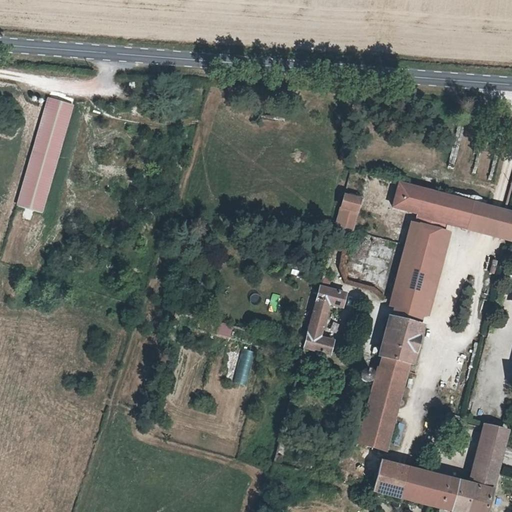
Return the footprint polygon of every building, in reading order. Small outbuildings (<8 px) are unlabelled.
[(29,94),(0,189),(0,202),(20,209),(52,101),(29,94)] [(392,205),(417,213),(424,188),(399,181),(392,205)] [(424,188),(417,213),(444,221),(481,231),(488,207),(424,188)] [(359,195),(341,190),(331,228),(349,233),(359,195)] [(481,231),(496,236),(503,211),(488,207),(481,231)] [(511,214),(503,211),(496,236),(509,240),(511,228),(511,214)] [(417,213),(390,306),(417,313),(444,221),(417,213)] [(396,216),(395,221),(397,223),(399,224),(402,225),(404,224),(406,222),(408,219),(406,215),(399,214),(396,216)] [(327,338),(317,334),(327,300),(337,303),(341,291),(315,283),(298,343),(323,349),(327,338)] [(273,293),(268,309),(277,311),(282,296),(273,293)] [(417,313),(390,306),(388,311),(415,319),(417,313)] [(386,317),(413,325),(415,319),(388,311),(386,317)] [(386,317),(375,355),(399,362),(402,363),(413,325),(386,317)] [(228,339),(233,327),(218,321),(213,333),(228,339)] [(241,349),(233,384),(246,387),(254,351),(241,349)] [(371,368),(395,375),(399,362),(375,355),(371,368)] [(351,369),(350,372),(350,375),(352,378),(355,379),(358,379),(361,378),(363,377),(364,375),(364,373),(360,368),(354,367),(351,369)] [(368,469),(395,375),(371,368),(348,444),(344,443),(339,460),(332,484),(382,499),(390,474),(368,469)] [(476,439),(472,451),(492,457),(495,447),(498,437),(478,431),(476,439)] [(332,484),(339,460),(295,447),(288,471),(332,484)] [(426,511),(475,511),(492,457),(472,451),(458,496),(426,486),(419,510),(426,511)] [(382,499),(419,510),(426,486),(406,480),(390,474),(382,499)]
